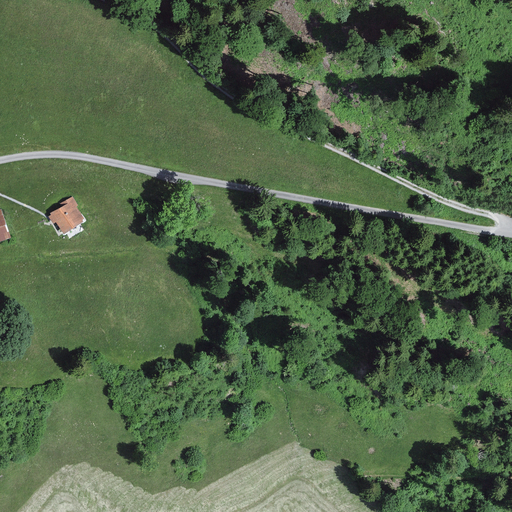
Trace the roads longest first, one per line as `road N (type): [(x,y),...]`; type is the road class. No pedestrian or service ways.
road 1 (track): [(511,233),(71,155),(0,161)]
road 2 (track): [(511,226),(254,110),(102,0)]
